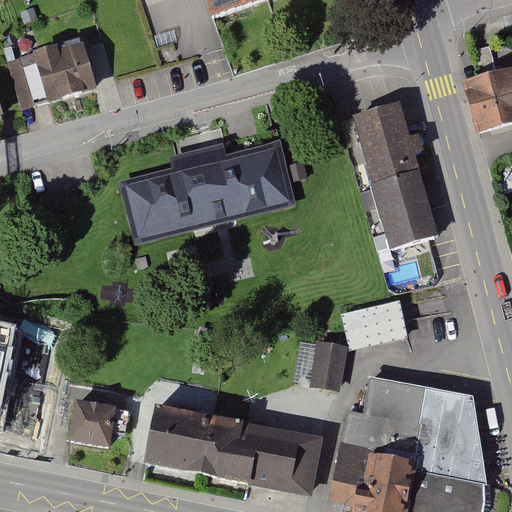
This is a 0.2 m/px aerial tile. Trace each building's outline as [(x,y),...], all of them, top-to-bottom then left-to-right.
[(205,0),(213,23),(282,0),(205,0)] [(54,108),(98,95),(82,42),(38,55),(54,108)] [(0,74),(0,123),(15,119),(1,74),(0,74)] [(511,75),(463,89),(476,138),(511,129),(511,75)] [(399,110),(355,121),(389,254),(443,240),(417,139),(407,142),(399,110)] [(181,178),(127,189),(137,234),(196,221),(194,213),(229,205),(233,220),(291,208),(282,165),(227,177),(221,154),(178,164),(181,178)] [(399,305),(343,316),(351,358),(407,347),(399,305)] [(0,421),(19,326),(0,322),(0,421)] [(344,354),(318,348),(308,394),(334,399),(344,354)] [(365,418),(349,419),(333,508),(345,511),(486,511),(476,403),(371,382),(365,418)] [(113,416),(74,410),(68,451),(107,457),(113,416)] [(320,445),(156,418),(146,474),(311,501),(320,445)]
